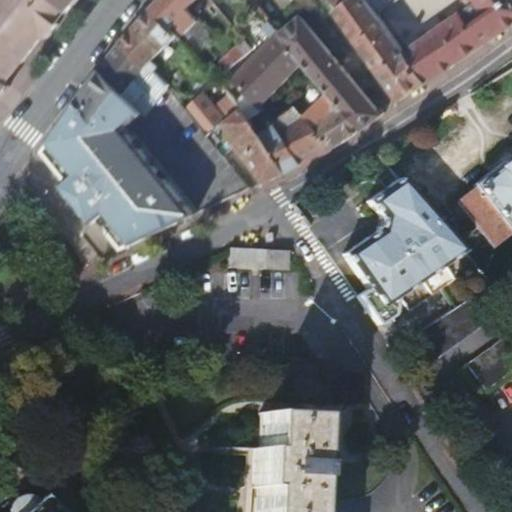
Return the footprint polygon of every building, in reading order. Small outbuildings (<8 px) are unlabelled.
[(0,0),(0,99),(6,91),(56,27),(77,0),(0,0)] [(161,0),(156,6),(184,33),(187,30),(202,45),(211,36),(186,10),(196,0),(161,0)] [(322,0),(323,1),(335,11),(349,0),(322,0)] [(349,0),(335,11),(399,102),(426,86),(403,52),(373,10),(366,0),(349,0)] [(366,0),(373,10),(387,0),(366,0)] [(462,14),(403,52),(426,86),(433,82),(455,67),(480,50),(486,45),(501,35),(506,32),(511,27),(511,0),(471,0),(475,4),(462,14)] [(123,45),(145,71),(150,65),(176,38),(151,13),(138,27),(123,45)] [(305,66),(335,101),(361,132),(378,119),(384,115),(382,112),(297,14),(275,31),(305,66)] [(264,48),(235,79),(244,89),(248,94),(260,106),(305,66),(275,31),(272,28),(260,43),(264,48)] [(105,75),(130,96),(133,92),(141,83),(162,98),(168,91),(155,76),(152,80),(145,71),(123,45),(116,53),(101,71),(105,75)] [(145,71),(152,80),(155,76),(159,73),(150,65),(145,71)] [(50,165),(65,183),(61,186),(94,224),(98,220),(124,250),(200,215),(127,130),(135,121),(146,109),(130,96),(105,75),(101,71),(90,85),(76,103),(67,116),(52,135),(39,153),(50,165)] [(227,82),(239,94),(244,89),(235,79),(233,76),(227,82)] [(168,91),(189,114),(195,107),(188,99),(186,101),(172,88),(168,91)] [(130,96),(146,109),(150,112),(153,109),(133,92),(130,96)] [(236,103),(243,111),(250,120),(263,109),(260,106),(248,94),(236,103)] [(303,119),(330,148),(331,149),(343,143),(352,138),(362,132),(361,132),(335,101),(303,119)] [(275,126),(300,164),(314,157),(330,148),(303,119),(292,107),(272,120),(275,126)] [(233,144),(265,183),(285,172),(262,134),(260,132),(250,120),(243,111),(210,137),(227,156),(233,144)] [(262,134),(285,172),(292,169),(300,164),(275,126),(262,134)] [(469,192),(452,206),(488,248),(504,234),(506,236),(511,230),(511,154),(468,190),(469,192)] [(375,234),(341,258),(366,292),(356,299),(377,328),(392,318),(395,300),(462,253),(401,181),(369,205),(379,220),(375,234)] [(266,271),(267,254),(230,251),(229,268),(266,271)] [(267,254),(266,271),(287,272),(288,255),(267,254)] [(472,298),(411,339),(426,363),(488,321),(472,298)] [(468,365),(485,391),(511,372),(511,318),(497,328),(505,340),(468,365)] [(303,511),(308,415),(259,412),(258,415),(257,447),(251,446),(251,462),(250,487),(255,487),(254,511),(303,511)] [(26,511),(63,511),(46,494),(26,511)]
